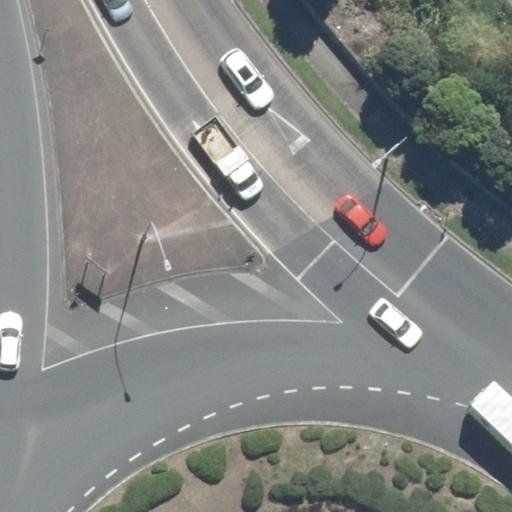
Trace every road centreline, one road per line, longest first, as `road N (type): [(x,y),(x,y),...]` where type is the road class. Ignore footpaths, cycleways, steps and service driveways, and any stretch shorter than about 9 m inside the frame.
road 1 (primary): [(151,0),(191,72),(446,375)]
road 2 (primary): [(127,392),(230,356),(340,350),(446,375)]
road 3 (primary): [(0,503),(44,450),(127,392)]
road 4 (motorway): [(0,418),(127,392)]
